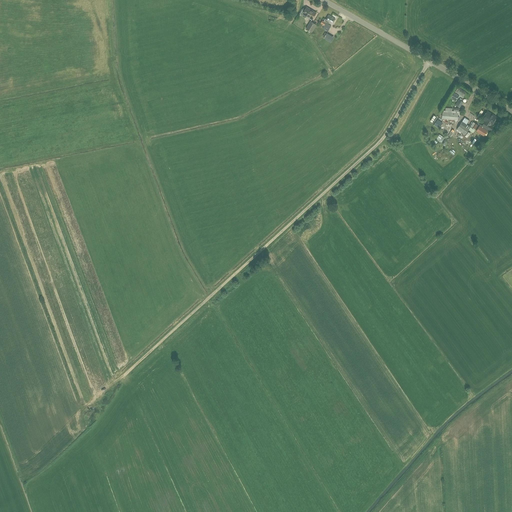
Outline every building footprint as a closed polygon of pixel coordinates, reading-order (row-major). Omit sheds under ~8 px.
[(303,14),(302,15),(302,16),(305,18),(306,17),(307,16),(312,19),(316,13),(312,11),(306,8),(307,7),(303,14)] [(328,14),(325,20),(325,19),(323,21),(322,20),(320,23),(324,25),(322,28),(328,31),(331,26),(328,24),(328,23),(332,25),(335,19),(328,14)] [(312,32),(316,25),(316,24),(317,23),(314,22),(313,23),(310,21),(306,29),(312,32)] [(323,38),(331,43),(334,37),(326,33),(323,38)] [(470,108),(480,113),(482,110),(479,108),(483,103),(476,98),(470,108)] [(442,119),(458,120),(458,116),(460,116),(460,111),(459,111),(459,108),(454,108),(453,111),(452,111),(452,108),(445,108),(445,111),(443,110),(443,112),(442,112),(442,119)] [(492,125),(497,117),(487,111),(482,120),(484,121),(482,125),(480,124),(476,131),(484,136),(488,130),(491,132),(494,126),(492,125)] [(473,133),(478,125),(473,122),(470,127),(462,121),(457,129),(465,135),(468,130),(473,133)] [(440,135),(436,140),(441,143),(444,138),(440,135)] [(479,140),(481,147),(488,145),(486,140),(483,141),(482,139),(479,140)]
